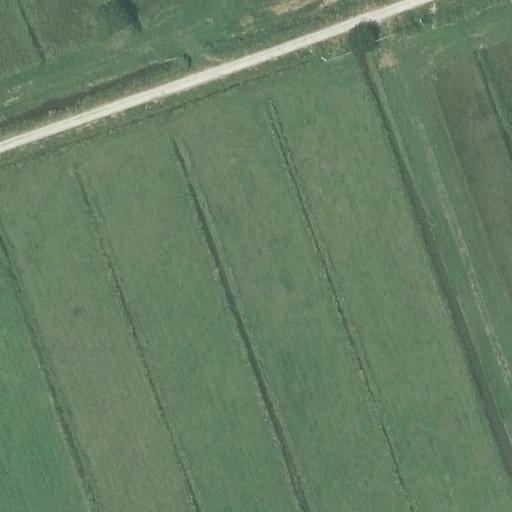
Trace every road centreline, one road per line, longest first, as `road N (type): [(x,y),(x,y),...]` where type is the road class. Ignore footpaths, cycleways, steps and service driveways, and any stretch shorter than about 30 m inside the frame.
road 1 (track): [(0,147),(421,0)]
road 2 (track): [(511,390),(399,73)]
